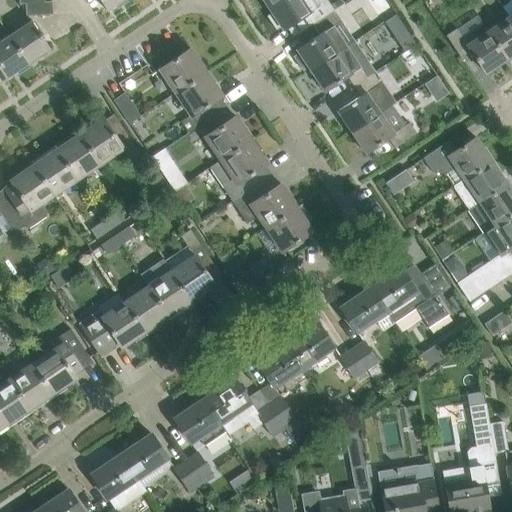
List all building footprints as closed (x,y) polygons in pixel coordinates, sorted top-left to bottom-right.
[(99,0),(107,11),(122,0),(99,0)] [(262,0),(269,8),(281,0),(262,0)] [(271,12),(266,16),(276,29),(280,26),(283,29),(286,27),(305,14),(312,24),(333,10),(326,0),(281,0),(269,8),(271,12)] [(25,3),(26,16),(53,14),(52,1),(44,1),(25,3)] [(298,53),(294,56),(303,70),(308,67),(310,70),(338,51),(354,40),(333,10),(312,24),(318,34),(296,49),(298,53)] [(511,22),(509,17),(488,31),(506,59),(511,55),(511,22)] [(31,20),(9,34),(28,63),(50,49),(31,20)] [(456,29),(446,36),(460,57),(470,50),(485,73),(506,59),(488,31),(478,38),(473,31),(462,38),(456,29)] [(28,63),(9,34),(0,40),(0,67),(7,77),(28,63)] [(338,51),(310,70),(324,91),(347,76),(353,86),(375,71),(368,61),(354,40),(338,51)] [(159,68),(175,92),(205,72),(189,48),(159,68)] [(360,96),(337,111),(351,132),(379,113),(392,105),(378,84),(382,81),(375,71),(353,86),(360,96)] [(187,133),(198,126),(221,110),(214,100),(221,96),(205,72),(175,92),(189,113),(178,120),(187,133)] [(140,116),(126,94),(114,101),(129,123),(140,116)] [(379,113),(351,132),(365,152),(388,137),(394,148),(416,133),(409,123),(405,126),(392,105),(379,113)] [(228,120),(221,110),(198,126),(220,160),(251,139),(235,116),(228,120)] [(79,133),(99,163),(122,148),(127,154),(136,148),(117,119),(108,125),(103,117),(79,133)] [(79,133),(56,149),(76,179),(99,163),(79,133)] [(423,157),(432,172),(439,168),(444,175),(455,167),(463,179),(491,161),(475,137),(455,151),(448,140),(423,157)] [(266,163),(251,139),(220,160),(209,167),(232,201),(266,178),(259,168),(266,163)] [(76,179),(56,149),(33,164),(53,194),(76,179)] [(163,149),(151,157),(160,171),(173,162),(163,149)] [(468,210),(507,184),(491,161),(463,179),(452,187),(468,210)] [(46,215),(39,204),(53,194),(33,164),(10,180),(15,188),(7,193),(6,193),(15,208),(2,217),(13,233),(20,229),(29,231),(45,220),(46,215)] [(413,181),(405,169),(385,183),(393,194),(413,181)] [(266,178),(232,201),(246,222),(257,215),(266,227),(296,207),(280,183),(273,188),(266,178)] [(495,226),(511,214),(511,192),(507,184),(468,210),(467,211),(481,233),(485,231),(494,225),(495,226)] [(302,203),(296,207),(266,227),(282,251),(312,231),(306,222),(310,219),(301,205),(302,204),(302,203)] [(103,219),(110,229),(124,219),(118,210),(103,219)] [(413,213),(408,216),(402,220),(409,229),(414,226),(419,222),(413,213)] [(511,214),(495,226),(494,225),(485,231),(500,254),(500,255),(507,250),(511,247),(511,214)] [(96,238),(110,229),(103,219),(90,228),(96,238)] [(129,226),(114,235),(120,244),(135,235),(129,226)] [(193,255),(171,270),(191,300),(214,284),(210,277),(218,271),(190,229),(180,236),(193,255)] [(107,254),(120,244),(114,235),(100,245),(107,254)] [(435,248),(441,259),(452,251),(446,241),(435,248)] [(88,250),(82,255),(86,261),(93,257),(88,250)] [(500,254),(497,256),(509,274),(511,272),(511,257),(507,250),(500,255),(500,254)] [(231,251),(219,258),(234,281),(245,274),(246,275),(247,275),(231,251)] [(139,272),(148,286),(168,315),(191,300),(171,270),(162,256),(153,262),(152,262),(151,262),(150,263),(149,263),(149,264),(149,265),(149,266),(139,272)] [(497,256),(487,263),(499,281),(509,274),(497,256)] [(454,258),(444,264),(455,279),(464,273),(462,267),(458,261),(454,258)] [(489,288),(499,281),(487,263),(477,269),(489,288)] [(421,274),(419,270),(407,277),(400,266),(370,286),(387,312),(394,322),(415,308),(428,328),(448,314),(436,296),(450,286),(435,265),(421,274)] [(467,276),(479,294),(489,288),(477,269),(467,276)] [(479,294),(467,276),(457,283),(469,301),(479,294)] [(145,331),(168,315),(148,286),(125,301),(145,331)] [(357,332),(387,312),(370,286),(340,306),(357,332)] [(27,291),(15,299),(23,310),(34,303),(27,291)] [(97,310),(78,323),(97,351),(107,345),(116,340),(121,347),(145,331),(125,301),(101,317),(97,310)] [(511,322),(504,310),(484,324),(492,335),(511,322)] [(317,322),(287,342),(304,367),(334,347),(317,322)] [(70,329),(63,333),(50,342),(55,348),(32,364),(52,393),(76,377),(71,370),(89,357),(70,329)] [(309,376),(304,367),(287,342),(257,362),(274,387),(281,382),(287,391),(309,376)] [(364,342),(352,350),(368,373),(379,365),(364,342)] [(356,381),(368,373),(352,350),(340,358),(356,381)] [(9,379),(29,408),(31,412),(44,404),(41,400),(52,393),(32,364),(9,379)] [(257,412),(234,378),(204,398),(220,423),(226,431),(227,433),(247,419),(252,427),(262,420),(257,412)] [(0,415),(6,424),(29,408),(9,379),(0,385),(0,415)] [(269,405),(268,405),(284,428),(295,421),(280,397),(269,405)] [(226,431),(220,423),(204,398),(174,417),(191,442),(198,437),(204,446),(226,431)] [(444,484),(449,511),(464,511),(467,511),(489,511),(481,463),(495,461),(494,453),(490,424),(488,413),(486,402),(469,406),(471,416),(476,445),(471,446),(465,452),(470,479),(444,484)] [(268,405),(257,412),(262,420),(272,436),(284,428),(268,405)] [(494,453),(506,451),(501,422),(490,424),(494,453)] [(150,433),(120,453),(137,478),(167,458),(150,433)] [(144,488),(137,478),(120,453),(91,473),(111,503),(117,499),(120,504),(144,488)] [(197,453),(185,461),(200,484),(212,476),(197,453)] [(189,491),(200,484),(185,461),(173,469),(189,491)] [(360,511),(358,501),(371,499),(364,466),(351,468),(354,487),(344,489),(345,494),(318,498),(317,490),(302,492),(305,511),(360,511)] [(438,511),(432,474),(418,477),(419,483),(380,490),(384,511),(438,511)] [(288,483),(274,485),(275,494),(289,492),(288,483)] [(63,491),(37,509),(39,511),(82,511),(67,489),(63,491)]
